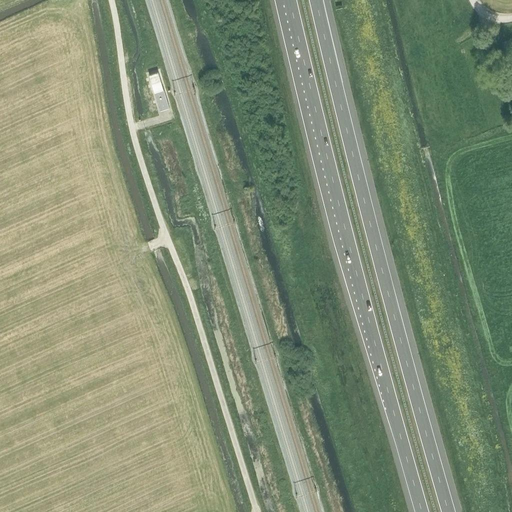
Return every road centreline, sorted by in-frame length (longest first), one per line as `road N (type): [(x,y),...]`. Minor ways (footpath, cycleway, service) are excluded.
road 1 (motorway): [(291,0),(424,511)]
road 2 (motorway): [(450,511),(317,0)]
road 3 (track): [(256,511),(171,248)]
